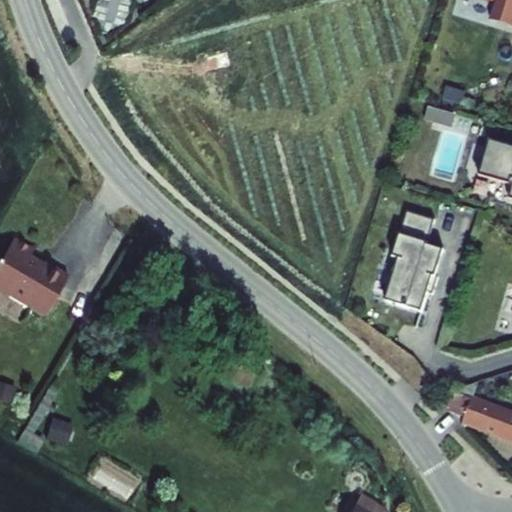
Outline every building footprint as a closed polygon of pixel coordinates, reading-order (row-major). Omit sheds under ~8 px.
[(511,0),(491,0),(488,13),(511,20),(511,17),(511,0)] [(456,127),(460,112),(431,105),(427,120),(456,127)] [(511,141),(491,135),(483,165),(496,169),(495,174),(511,178),(511,141)] [(386,302),(422,312),(428,293),(433,294),(438,277),(433,275),(440,249),(426,245),(433,220),(405,212),(392,258),(398,259),(386,302)] [(64,323),(88,283),(64,269),(63,271),(50,263),(53,256),(34,245),(20,268),(17,267),(6,286),(30,300),(29,302),(64,323)] [(511,411),(477,398),(470,417),(511,432),(511,411)] [(77,426),(80,420),(40,401),(21,440),(40,450),(56,416),(77,426)] [(71,443),(74,422),(53,420),(51,441),(71,443)] [(363,511),(385,511),(388,508),(372,498),(363,511)]
